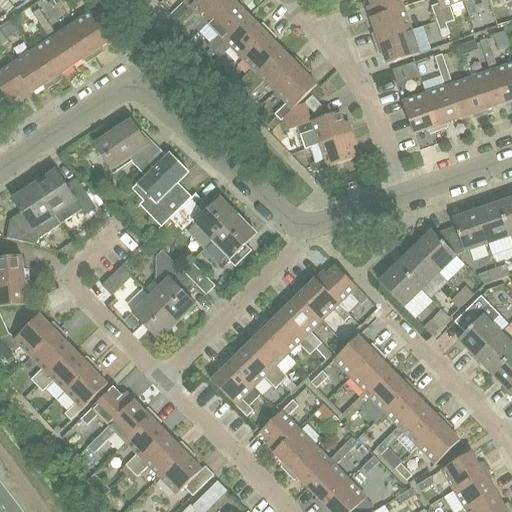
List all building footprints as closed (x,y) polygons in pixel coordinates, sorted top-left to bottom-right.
[(208,24),(233,0),(199,0),(189,10),(188,10),(180,18),(186,24),(197,13),(208,24)] [(189,10),(199,0),(186,0),(183,4),(188,10),(189,10)] [(214,53),(250,17),(240,7),(243,4),(239,0),(233,0),(208,24),(219,36),(208,47),(214,53)] [(371,20),(404,9),(400,0),(369,0),(372,7),(367,8),(371,20)] [(450,6),(464,1),(463,0),(437,0),(440,7),(444,20),(446,25),(455,21),(450,6)] [(472,0),(463,0),(464,1),(469,17),(478,14),(472,0)] [(440,7),(432,10),(437,23),(444,20),(440,7)] [(374,44),(412,31),(404,9),(371,20),(376,33),(371,35),(374,44)] [(40,10),(33,14),(42,27),(48,23),(40,10)] [(74,25),(96,58),(104,53),(101,49),(113,40),(94,11),(74,25)] [(242,59),(270,31),(263,24),(260,28),(250,17),(214,53),(219,59),(231,48),(242,59)] [(444,20),(437,23),(442,38),(450,36),(446,25),(444,20)] [(50,41),(54,38),(57,36),(48,23),(42,27),(50,41)] [(88,64),(96,58),(74,25),(57,36),(54,38),(73,67),(85,59),(88,64)] [(0,29),(0,44),(2,48),(9,43),(0,29)] [(247,87),(283,52),(273,42),(277,38),(270,31),(242,59),(253,70),(241,81),(247,87)] [(412,31),(374,44),(378,53),(382,52),(387,66),(420,55),(412,31)] [(510,48),(505,33),(494,36),(499,52),(510,48)] [(61,75),(73,67),(54,38),(50,41),(34,52),(56,85),(64,79),(61,75)] [(488,40),(480,42),(485,57),(493,55),(488,40)] [(48,90),(56,85),(34,52),(14,65),(33,94),(45,86),(48,90)] [(275,93),(304,65),(297,58),(293,62),(283,52),(247,87),(253,93),(264,82),(275,93)] [(491,73),(472,79),(485,117),(494,114),(492,109),(506,104),(494,71),(498,70),(493,55),(485,57),(491,73)] [(442,56),(435,58),(440,73),(448,71),(442,56)] [(33,94),(14,65),(1,74),(0,71),(0,88),(6,98),(10,103),(20,97),(23,101),(33,94)] [(304,65),(275,93),(286,104),(275,116),(281,122),(317,87),(307,76),(310,72),(304,65)] [(511,65),(498,70),(494,71),(506,104),(511,101),(511,65)] [(399,68),(392,71),(397,86),(405,83),(399,68)] [(448,71),(440,73),(445,88),(449,87),(460,120),(474,115),(476,120),(485,117),(472,79),(453,86),(448,71)] [(445,88),(426,95),(439,132),(448,129),(447,124),(460,120),(449,87),(445,88)] [(325,97),(316,88),(310,94),(319,103),(325,97)] [(426,95),(403,103),(414,136),(429,131),(430,136),(439,132),(426,95)] [(322,107),(312,97),(305,104),(315,114),(322,107)] [(320,146),(353,134),(349,123),(344,124),(340,113),(297,127),(305,151),(320,145),(320,146)] [(132,122),(96,146),(111,169),(109,170),(113,176),(132,163),(140,171),(147,164),(160,151),(148,138),(144,141),(132,122)] [(353,134),(320,146),(325,160),(310,165),(313,174),(356,159),(352,147),(357,146),(353,134)] [(167,157),(160,151),(147,164),(153,171),(133,190),(145,203),(141,207),(162,228),(170,220),(192,198),(178,184),(188,174),(170,155),(167,157)] [(61,225),(82,211),(86,216),(97,209),(81,185),(70,192),(57,172),(35,186),(55,216),(61,225)] [(61,225),(55,216),(35,186),(13,200),(23,215),(11,223),(7,239),(35,246),(37,238),(61,225)] [(511,199),(511,200),(510,194),(498,198),(500,204),(511,237),(511,236),(511,199)] [(205,215),(200,209),(203,203),(196,195),(192,198),(170,220),(182,232),(193,221),(213,242),(239,217),(221,199),(205,215)] [(488,245),(511,237),(500,204),(477,212),(488,245)] [(465,253),(488,245),(477,212),(453,220),(456,227),(435,235),(456,256),(465,253)] [(241,219),(239,217),(213,242),(228,258),(226,259),(235,268),(246,257),(240,251),(256,235),(259,232),(259,229),(246,216),(243,216),(241,219)] [(456,256),(435,235),(432,232),(415,249),(439,274),(457,257),(456,256)] [(73,244),(61,252),(74,255),(78,251),(73,244)] [(422,291),(439,274),(415,249),(398,266),(422,291)] [(196,286),(183,272),(170,259),(163,252),(157,257),(157,284),(161,287),(151,297),(178,324),(196,306),(179,288),(181,286),(189,293),(196,286)] [(0,283),(30,281),(29,271),(24,272),(22,257),(0,258),(0,283)] [(183,272),(196,286),(206,296),(216,287),(192,263),(183,272)] [(404,308),(422,291),(398,266),(380,283),(404,308)] [(496,268),(500,280),(507,277),(503,266),(496,268)] [(102,286),(112,297),(132,277),(122,267),(102,286)] [(315,281),(339,305),(350,295),(361,306),(368,300),(336,267),(328,276),(324,272),(315,281)] [(486,285),(500,280),(496,268),(476,275),(486,285)] [(30,281),(0,283),(0,308),(27,306),(26,291),(31,290),(30,281)] [(350,317),(339,305),(315,281),(305,291),(301,287),(295,294),(322,322),(333,311),(344,323),(350,317)] [(452,302),(459,310),(474,295),(467,288),(452,302)] [(311,333),(322,322),(295,294),(288,301),(291,304),(281,314),(316,350),(322,345),(311,333)] [(159,342),(178,324),(151,297),(133,315),(159,342)] [(501,334),(492,325),(500,317),(481,297),(455,323),(466,334),(459,341),(476,359),(501,334)] [(432,337),(440,329),(450,319),(443,311),(425,329),(432,337)] [(310,356),(316,350),(281,314),(271,324),(267,321),(260,327),(288,356),(299,345),(310,356)] [(129,315),(125,320),(131,327),(136,322),(129,315)] [(32,358),(61,330),(54,323),(51,327),(40,316),(3,352),(10,358),(21,347),(32,358)] [(5,325),(0,327),(0,341),(10,337),(5,325)] [(277,367),(288,356),(260,327),(253,334),(257,338),(247,348),(282,384),(288,378),(277,367)] [(37,387),(74,351),(64,341),(68,337),(61,330),(32,358),(43,370),(31,381),(37,387)] [(493,376),(511,357),(511,345),(501,334),(476,359),(493,376)] [(351,379),(380,351),(373,345),(369,348),(359,337),(334,362),(351,379)] [(276,390),(282,384),(247,348),(236,358),(233,354),(226,361),(254,389),(265,378),(276,390)] [(66,393),(94,365),(88,358),(84,361),(74,351),(37,387),(43,393),(55,382),(66,393)] [(368,396),(393,372),(383,362),(386,358),(380,351),(351,379),(365,393),(368,396)] [(509,393),(511,390),(511,357),(493,376),(509,393)] [(242,400),(254,389),(226,361),(219,368),(223,371),(212,382),(247,418),(254,412),(242,400)] [(94,365),(66,393),(76,404),(65,415),(71,422),(108,386),(97,375),(101,372),(94,365)] [(385,413),(413,386),(406,379),(403,383),(393,372),(368,396),(371,399),(385,413)] [(326,380),(320,375),(309,386),(314,391),(326,380)] [(402,431),(426,407),(416,396),(420,393),(413,386),(385,413),(399,428),(402,431)] [(110,427),(135,402),(126,393),(123,397),(114,388),(81,420),(87,427),(99,416),(110,427)] [(365,393),(354,405),(357,408),(359,410),(371,399),(368,396),(365,393)] [(274,454),(299,430),(287,418),(299,407),(293,401),(261,433),(269,442),(266,445),(274,454)] [(127,444),(155,416),(149,409),(145,412),(135,402),(110,427),(98,438),(105,444),(116,433),(127,444)] [(354,405),(342,416),(345,419),(348,422),(359,410),(357,408),(354,405)] [(418,448),(447,420),(440,413),(436,417),(426,407),(402,431),(404,434),(418,448)] [(132,472),(169,436),(159,426),(162,423),(155,416),(127,444),(137,455),(126,466),(132,472)] [(338,425),(333,419),(321,431),(327,436),(338,425)] [(447,420),(418,448),(436,466),(460,441),(450,431),(453,427),(447,420)] [(399,428),(387,439),(390,442),(393,445),(404,434),(402,431),(399,428)] [(288,475),(316,447),(299,430),(274,454),(284,464),(281,468),(288,475)] [(160,478),(189,450),(182,443),(179,447),(169,436),(132,472),(138,478),(149,467),(160,478)] [(353,439),(341,450),(344,453),(347,456),(358,445),(355,442),(353,439)] [(387,439),(376,450),(379,453),(381,456),(393,445),(390,442),(387,439)] [(308,488),(333,464),(330,462),(316,447),(288,475),(294,482),(298,478),(308,488)] [(189,450),(160,478),(177,496),(185,489),(193,497),(215,476),(206,467),(202,471),(192,461),(196,457),(189,450)] [(341,450),(330,462),(333,464),(335,467),(347,456),(344,453),(341,450)] [(455,492),(488,471),(483,463),(479,466),(471,453),(442,471),(455,492)] [(378,465),(372,459),(361,470),(366,476),(378,465)] [(349,482),(335,467),(333,464),(308,488),(318,499),(314,502),(321,509),(349,482)] [(126,466),(121,471),(127,477),(132,472),(126,466)] [(399,467),(393,472),(404,484),(410,478),(399,467)] [(466,511),(467,511),(497,494),(489,482),(493,480),(488,471),(455,492),(465,509),(466,511)] [(132,472),(127,477),(133,483),(138,478),(132,472)] [(415,488),(419,495),(432,486),(428,480),(415,488)] [(349,482),(321,509),(323,511),(353,511),(359,507),(367,499),(349,482)] [(396,500),(400,506),(413,498),(409,491),(396,500)] [(511,511),(511,509),(508,504),(504,507),(497,494),(467,511),(511,511)] [(204,497),(194,507),(198,511),(208,511),(214,507),(204,497)]
